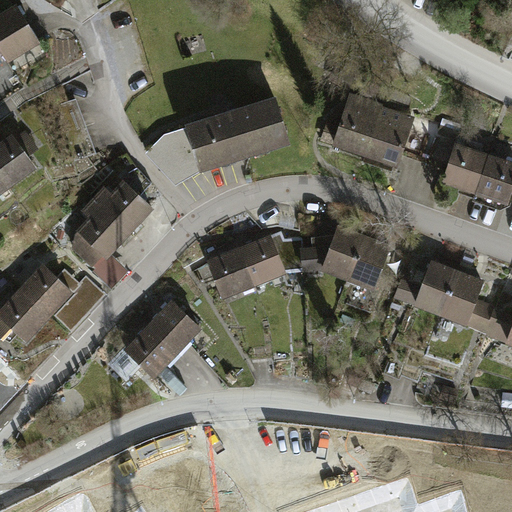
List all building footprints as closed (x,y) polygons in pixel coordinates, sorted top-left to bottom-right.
[(18,7),(0,17),(0,47),(3,52),(7,59),(38,41),(18,7)] [(351,96),(335,143),(366,153),(382,107),(382,106),(351,96)] [(76,100),(48,110),(67,163),(96,153),(76,100)] [(149,153),(175,182),(202,166),(288,140),(276,101),(239,112),(239,110),(225,115),(226,117),(190,128),(166,136),(149,153)] [(413,118),(382,107),(366,153),(363,162),(392,171),(395,163),(398,163),(403,151),(426,158),(436,128),(412,120),(413,118)] [(436,128),(426,158),(450,166),(445,179),(463,185),(461,191),(475,195),(488,156),(456,145),(459,136),(436,128)] [(13,136),(0,145),(0,174),(8,185),(35,166),(13,136)] [(511,188),(511,163),(488,156),(475,195),(489,200),(490,195),(508,201),(511,188)] [(95,199),(133,234),(142,225),(138,221),(152,206),(125,182),(112,196),(104,189),(95,199)] [(133,234),(95,199),(85,210),(92,216),(79,230),(89,240),(80,250),(93,263),(103,252),(107,255),(120,241),(124,245),(133,234)] [(349,277),(365,237),(339,227),(336,235),(312,237),(313,249),(303,250),(304,269),(325,267),(349,277)] [(281,233),(241,249),(255,283),(285,270),(304,269),(303,250),(302,239),(284,240),(281,233)] [(365,237),(349,277),(375,288),(381,273),(396,279),(406,253),(390,247),(391,246),(365,236),(365,237)] [(255,283),(241,249),(210,261),(224,295),(255,283)] [(111,252),(93,270),(112,289),(130,271),(111,252)] [(443,312),(458,272),(432,262),(427,275),(416,270),(411,282),(402,279),(396,295),(443,312)] [(44,265),(22,289),(49,315),(72,290),(44,265)] [(458,272),(443,312),(489,329),(495,312),(496,309),(475,302),(483,281),(458,272)] [(14,328),(26,339),(49,315),(22,289),(0,312),(0,336),(3,339),(14,328)] [(151,326),(181,355),(191,344),(187,340),(200,327),(173,302),(151,326)] [(511,341),(511,318),(495,312),(489,329),(488,332),(511,341)] [(151,326),(116,362),(129,375),(141,362),(154,375),(166,362),(170,365),(181,355),(151,326)]
